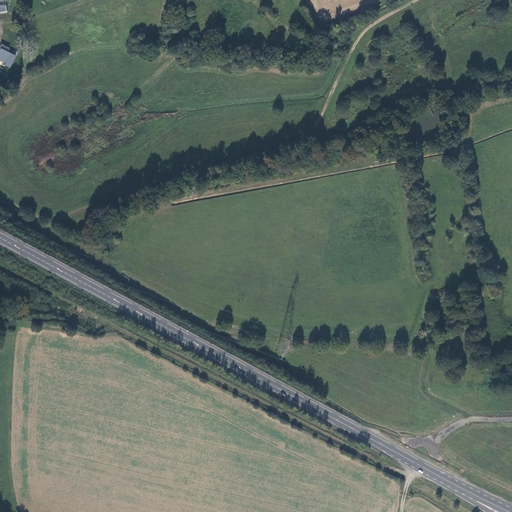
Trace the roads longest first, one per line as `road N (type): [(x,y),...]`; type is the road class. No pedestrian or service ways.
road 1 (primary): [(0,237),(457,485)]
road 2 (track): [(476,418),(423,390),(427,354),(420,344),(215,331),(43,230)]
road 3 (track): [(415,0),(364,30),(316,125),(298,141),(173,173),(43,230)]
